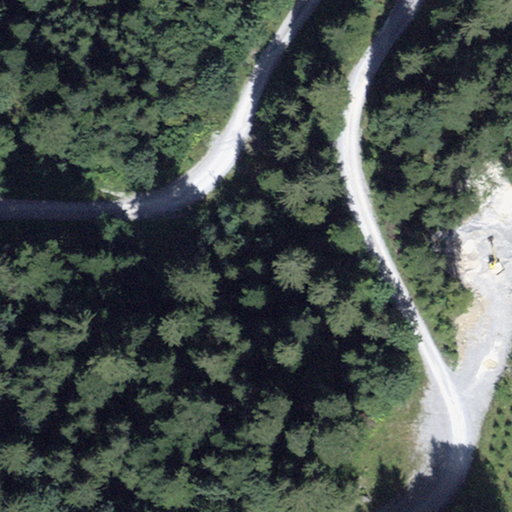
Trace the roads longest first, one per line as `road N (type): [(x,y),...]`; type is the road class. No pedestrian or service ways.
road 1 (track): [(407,511),(444,467),(445,400),(355,190),(348,135),(356,89),(408,0)]
road 2 (track): [(307,0),(261,69),(221,157),(185,191),(138,210),(0,209)]
